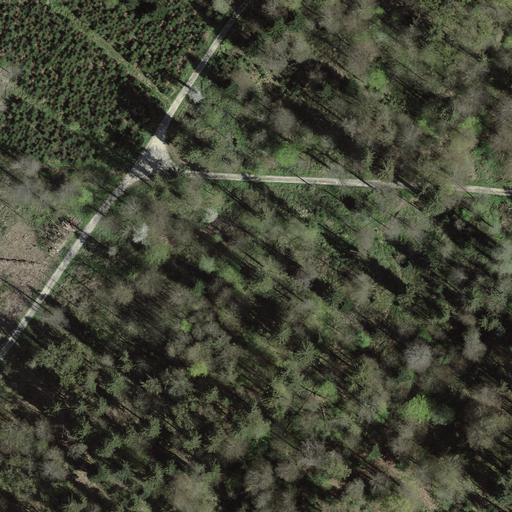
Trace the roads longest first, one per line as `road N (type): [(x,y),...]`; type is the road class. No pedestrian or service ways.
road 1 (track): [(249,0),(0,363)]
road 2 (track): [(135,172),(511,195)]
